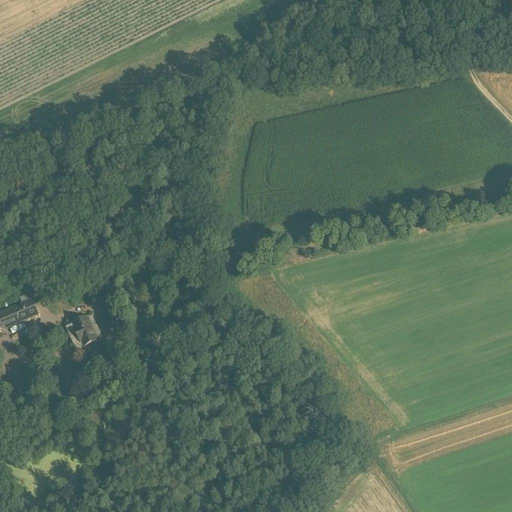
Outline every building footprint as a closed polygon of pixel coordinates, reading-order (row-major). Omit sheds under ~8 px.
[(464,198),(491,194),(490,189),(463,193),(464,198)] [(18,309),(0,317),(5,329),(37,315),(32,303),(21,308),(22,309),(19,311),(18,309)] [(103,340),(92,317),(87,319),(97,342),(103,340)] [(87,319),(72,326),(66,329),(76,352),(83,348),(83,349),(97,342),(87,319)] [(111,371),(105,374),(105,377),(110,388),(118,384),(113,373),(112,373),(111,371)] [(95,413),(85,419),(90,429),(98,425),(100,424),(95,413)] [(99,429),(91,433),(102,456),(110,452),(99,429)]
